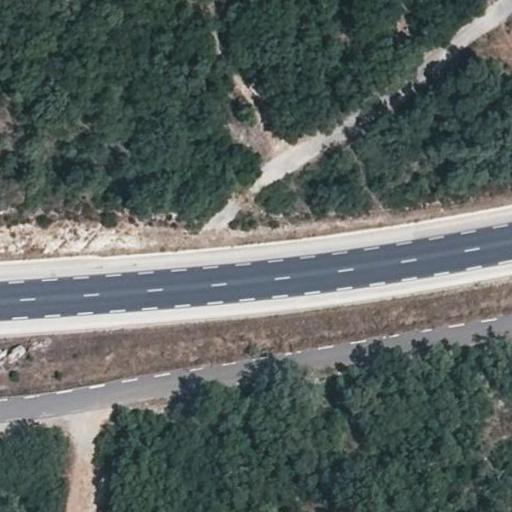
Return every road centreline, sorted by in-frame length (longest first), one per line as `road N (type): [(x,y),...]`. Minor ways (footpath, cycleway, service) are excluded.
road 1 (unclassified): [(0,408),(511,328)]
road 2 (primary): [(0,302),(231,285),(511,239)]
